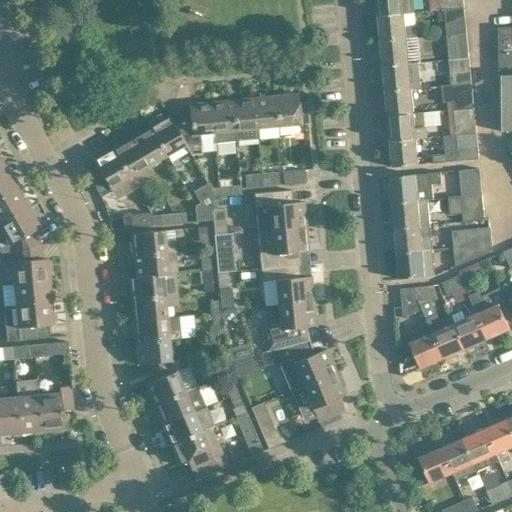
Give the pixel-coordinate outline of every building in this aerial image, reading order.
[(414,0),(377,0),(379,16),(405,13),(416,12),(414,0)] [(442,10),(465,7),(463,0),(440,0),(441,6),(442,10)] [(465,7),(442,10),(444,10),(446,21),(447,35),(467,33),(465,7)] [(418,37),(417,25),(407,26),(405,13),(379,16),(381,41),(408,38),(418,37)] [(511,50),(511,27),(499,28),(499,51),(511,50)] [(469,57),(467,33),(447,35),(449,59),(469,57)] [(408,38),(381,41),(382,52),(384,66),(410,64),(408,38)] [(511,50),(499,51),(500,75),(511,74),(511,50)] [(472,83),(469,57),(449,59),(452,85),(472,83)] [(410,64),(384,66),(386,92),(413,89),(422,88),(420,63),(410,64)] [(511,74),(500,75),(501,132),(511,131),(511,74)] [(474,108),(472,83),(452,85),(442,86),(444,103),(454,102),(454,110),(474,108)] [(86,92),(86,93),(91,101),(100,96),(95,87),(86,92)] [(387,105),(388,117),(415,114),(413,89),(386,92),(386,94),(384,96),(384,103),(387,105)] [(279,126),(281,126),(301,124),(308,123),(306,102),(298,102),(298,94),(290,95),(282,96),(276,96),(279,126)] [(279,126),(276,96),(275,96),(269,97),(254,98),(257,128),(279,126)] [(236,130),(237,141),(258,139),(257,128),(254,98),(240,100),(234,100),(233,100),(236,130)] [(215,143),(237,141),(236,130),(233,100),(232,100),(226,101),(211,102),(214,132),(215,143)] [(190,112),(173,122),(188,147),(191,153),(203,152),(216,151),(215,143),(214,132),(211,102),(196,104),(190,104),(189,105),(190,112)] [(457,135),(477,134),(474,108),(454,110),(457,135)] [(388,117),(391,142),(418,139),(428,138),(426,113),(415,114),(388,117)] [(187,147),(188,147),(173,122),(169,116),(168,116),(163,119),(160,114),(147,122),(150,127),(167,156),(186,145),(187,147)] [(137,134),(132,137),(131,137),(148,166),(164,157),(167,156),(150,127),(137,134)] [(433,155),(434,163),(479,159),(477,134),(457,135),(444,137),(446,154),(433,155)] [(129,177),(136,187),(137,189),(155,178),(148,166),(131,137),(131,138),(125,141),(112,148),(129,177)] [(391,142),(393,167),(420,165),(418,139),(391,142)] [(97,166),(86,172),(100,194),(111,188),(117,184),(124,196),(137,189),(136,187),(129,177),(112,148),(99,156),(94,159),(93,159),(97,166)] [(451,197),(483,194),(480,169),(460,171),(462,195),(450,196),(451,197)] [(284,185),(286,185),(306,183),(305,170),(283,172),(284,185)] [(7,171),(0,174),(0,199),(18,189),(7,171)] [(262,174),(263,187),(275,185),(279,185),(278,172),(262,174)] [(443,184),(442,173),(390,178),(393,203),(428,200),(435,199),(434,184),(443,184)] [(246,188),(250,188),(263,187),(262,174),(244,176),(246,188)] [(213,220),(212,207),(216,197),(211,188),(208,183),(194,191),(200,203),(196,205),(198,222),(204,221),(213,220)] [(233,186),(220,188),(221,197),(234,196),(233,186)] [(216,197),(220,197),(220,188),(211,188),(216,197)] [(0,224),(29,208),(18,189),(0,199),(0,224)] [(258,231),(307,227),(305,211),(304,203),(304,202),(293,203),(292,190),(255,194),(256,207),(258,231)] [(451,197),(452,215),(464,214),(465,222),(485,220),(483,194),(451,197)] [(393,203),(395,228),(430,225),(428,200),(393,203)] [(0,255),(0,256),(11,253),(41,244),(33,231),(40,227),(29,208),(0,224),(0,229),(9,245),(10,245),(11,253),(0,255)] [(152,213),(139,214),(140,227),(153,226),(152,216),(152,213)] [(186,213),(174,214),(175,224),(187,223),(186,213)] [(175,224),(174,214),(161,216),(162,225),(175,224)] [(433,250),(430,225),(395,228),(397,253),(433,250)] [(210,249),(209,240),(208,227),(198,227),(200,241),(190,241),(191,250),(210,249)] [(307,227),(258,231),(260,246),(262,269),(299,265),(298,253),(309,252),(309,250),(308,242),(307,227)] [(491,227),(453,231),(455,246),(464,245),(492,239),(491,227)] [(133,256),(167,253),(177,252),(176,241),(166,242),(165,231),(153,232),(131,234),(131,235),(132,241),(133,256)] [(218,273),(228,272),(235,271),(231,234),(215,235),(218,273)] [(494,252),(492,239),(464,245),(455,246),(457,263),(457,267),(465,263),(492,253),(494,252)] [(14,284),(49,281),(47,259),(42,259),(41,244),(11,253),(0,256),(0,259),(2,285),(14,284)] [(397,253),(400,279),(435,276),(433,250),(397,253)] [(135,277),(130,277),(130,278),(176,274),(179,273),(178,262),(177,252),(167,253),(133,256),(135,271),(135,277)] [(201,258),(203,271),(212,270),(211,258),(201,258)] [(462,274),(460,275),(466,289),(475,285),(472,279),(471,277),(483,272),(479,263),(460,271),(462,274)] [(301,277),(299,265),(262,269),(263,282),(276,280),(279,305),(314,301),(312,286),(312,278),(311,276),(301,277)] [(212,270),(203,271),(204,283),(213,283),(212,270)] [(178,295),(176,274),(130,278),(130,285),(132,299),(165,296),(178,295)] [(449,296),(466,289),(460,275),(443,282),(449,296)] [(14,284),(14,285),(16,305),(52,302),(49,281),(14,284)] [(439,300),(435,286),(419,287),(420,302),(439,300)] [(419,287),(402,289),(404,319),(423,310),(420,303),(420,302),(419,287)] [(220,291),(221,300),(222,310),(234,308),(232,290),(230,290),(220,291)] [(480,291),(469,296),(477,314),(488,339),(510,329),(502,311),(500,305),(488,310),(483,297),(480,291)] [(134,321),(167,318),(166,307),(179,306),(178,295),(165,296),(132,299),(133,314),(134,320),(134,321)] [(212,301),(213,313),(222,312),(222,310),(221,300),(212,301)] [(310,341),(306,327),(316,326),(316,324),(315,317),(314,301),(279,305),(280,319),(266,322),(262,329),(264,339),(268,352),(301,343),(310,341)] [(7,341),(25,339),(51,337),(50,325),(54,324),(52,302),(16,305),(4,307),(7,341)] [(223,325),(222,312),(213,313),(214,325),(214,326),(223,325)] [(463,312),(452,316),(455,324),(466,349),(488,339),(477,314),(466,319),(463,312)] [(466,349),(455,324),(452,316),(441,321),(438,314),(427,319),(434,333),(444,358),(466,349)] [(167,318),(134,321),(135,328),(136,342),(169,339),(180,338),(178,317),(167,318)] [(444,358),(434,333),(411,343),(422,368),(444,358)] [(178,360),(171,361),(169,339),(136,342),(137,357),(138,363),(138,364),(150,363),(157,380),(182,369),(178,360)] [(68,341),(28,345),(29,357),(69,353),(68,341)] [(305,358),(301,343),(268,352),(263,353),(266,366),(280,363),(291,391),(303,386),(336,372),(327,349),(305,358)] [(28,345),(13,346),(14,358),(29,357),(28,345)] [(3,359),(14,358),(13,346),(2,347),(3,359)] [(239,359),(235,346),(226,349),(232,361),(239,359)] [(213,357),(218,369),(227,365),(222,353),(213,357)] [(190,367),(182,370),(182,369),(157,380),(146,384),(154,405),(185,392),(198,387),(190,367)] [(336,372),(303,386),(310,403),(318,421),(339,412),(345,409),(340,397),(346,395),(345,393),(342,386),(336,372)] [(16,381),(18,397),(21,433),(43,431),(39,395),(38,379),(16,381)] [(234,382),(225,386),(230,397),(239,393),(234,382)] [(63,414),(74,413),(72,386),(60,387),(60,393),(39,395),(43,431),(65,429),(63,414)] [(206,406),(198,387),(185,392),(154,405),(160,419),(163,425),(193,412),(204,407),(206,406)] [(235,409),(244,405),(239,393),(230,397),(235,408),(235,409)] [(0,398),(0,434),(21,433),(18,397),(0,398)] [(268,449),(286,442),(275,428),(264,402),(251,408),(268,449)] [(165,430),(160,432),(166,446),(171,444),(213,427),(214,426),(206,407),(193,412),(163,425),(163,426),(165,430)] [(247,413),(236,417),(245,437),(249,448),(253,456),(263,451),(260,444),(255,433),(247,413)] [(511,458),(508,450),(511,447),(511,428),(508,420),(487,429),(498,454),(501,461),(502,464),(511,459),(511,458)] [(217,436),(213,427),(171,444),(179,465),(188,461),(196,480),(228,466),(215,436),(217,436)] [(487,429),(465,439),(476,464),(479,471),(501,461),(498,454),(487,429)] [(479,471),(476,464),(465,439),(443,448),(454,473),(457,480),(479,471)] [(443,448),(420,458),(431,483),(454,473),(443,448)] [(511,496),(511,486),(510,481),(501,485),(502,487),(499,488),(500,490),(492,494),(490,490),(488,491),(493,504),(511,496)] [(473,497),(466,500),(470,511),(474,511),(479,510),(473,497)] [(443,511),(470,511),(466,500),(443,510),(443,511)]
